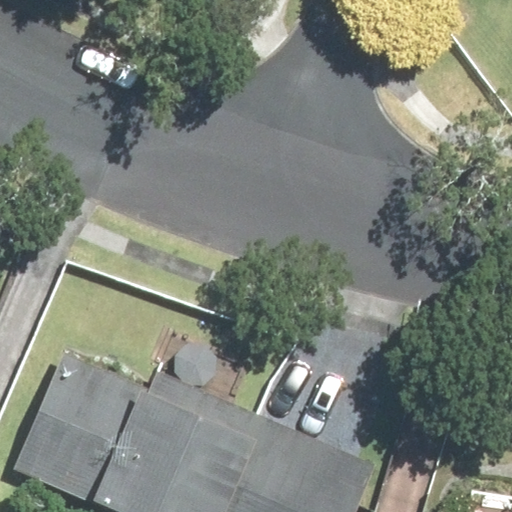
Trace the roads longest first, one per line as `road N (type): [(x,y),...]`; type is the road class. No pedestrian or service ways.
road 1 (residential): [(0,83),(115,141),(302,198)]
road 2 (residential): [(302,198),(511,253)]
road 3 (residential): [(335,0),(302,198)]
